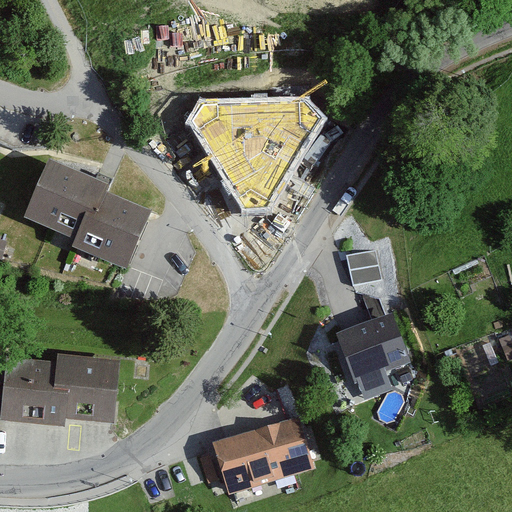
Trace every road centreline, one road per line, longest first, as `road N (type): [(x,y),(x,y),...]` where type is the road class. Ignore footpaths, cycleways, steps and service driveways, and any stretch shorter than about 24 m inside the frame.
road 1 (tertiary): [(251,314),(398,91),(511,23)]
road 2 (tertiary): [(0,484),(70,480),(120,457),(207,382),(251,314)]
road 3 (residential): [(251,314),(212,241),(91,92)]
